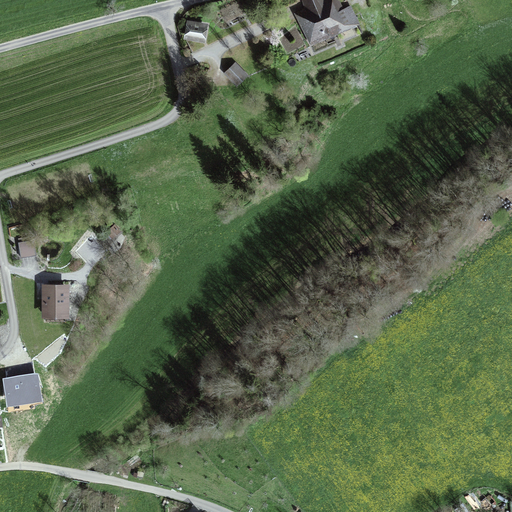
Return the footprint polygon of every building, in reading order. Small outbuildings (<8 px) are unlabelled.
[(359,23),(350,6),(344,9),(339,0),(330,0),(326,2),(324,0),(303,0),(304,1),(309,11),(302,15),(314,39),(348,22),(350,27),(359,23)] [(189,34),(200,36),(202,27),(191,25),(189,34)] [(237,83),(245,76),(234,65),(227,72),(237,83)] [(61,221),(53,224),(55,231),(63,229),(61,221)] [(120,231),(114,225),(107,231),(112,237),(120,231)] [(33,240),(19,242),(21,257),(36,254),(33,240)] [(66,286),(45,287),(45,321),(66,321),(66,286)] [(489,494),(477,483),(467,493),(479,504),(489,494)]
